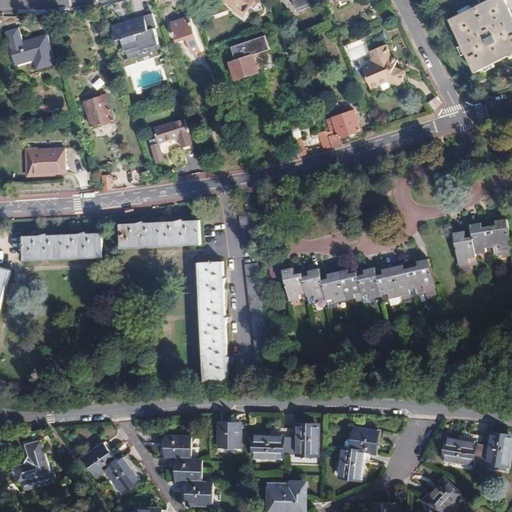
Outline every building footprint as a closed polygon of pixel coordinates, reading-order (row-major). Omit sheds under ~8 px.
[(224,0),(234,7),(231,10),(233,13),(232,13),(245,21),(251,13),(263,9),(260,1),(260,0),(224,0)] [(294,0),(298,10),(318,2),(317,0),(294,0)] [(511,0),(488,0),(450,19),(477,72),(511,54),(511,0)] [(154,13),(113,23),(116,39),(122,40),(128,58),(162,48),(155,30),(158,28),(154,13)] [(190,16),(171,23),(177,42),(187,38),(192,53),(198,51),(202,50),(190,16)] [(57,65),(48,34),(43,35),(37,37),(37,39),(31,41),(30,39),(23,41),(20,27),(7,30),(16,66),(35,60),(38,70),(57,65)] [(372,88),(390,81),(399,85),(402,84),(404,79),(406,74),(405,71),(396,67),(397,65),(389,60),(388,58),(392,56),(387,44),(370,51),(375,62),(363,67),(372,88)] [(254,54),(231,62),(237,80),(249,76),(260,72),(254,54)] [(399,60),(392,56),(388,58),(389,60),(397,65),(399,60)] [(85,101),(94,128),(104,125),(115,121),(106,94),(85,101)] [(343,144),(341,138),(352,134),(362,131),(354,110),(333,117),(334,119),(328,121),(332,131),(328,133),(333,146),(333,147),(343,144)] [(154,128),(158,138),(160,144),(179,137),(183,148),(195,145),(186,118),(154,128)] [(325,149),(333,146),(328,133),(327,130),(311,136),(313,140),(318,138),(318,137),(320,136),(323,143),(325,149)] [(293,140),(298,156),(306,154),(299,137),(293,140)] [(150,140),(157,163),(165,160),(160,144),(158,138),(150,140)] [(28,152),(29,175),(46,174),(67,173),(65,148),(38,149),(38,152),(28,152)] [(150,170),(142,172),(145,180),(153,177),(150,170)] [(104,175),(105,190),(112,190),(111,175),(104,175)] [(257,250),(252,212),(239,213),(243,252),(257,250)] [(122,248),(201,244),(200,220),(184,221),(184,219),(177,221),(144,223),(144,221),(137,223),(121,224),(122,248)] [(511,249),(507,219),(502,220),(496,221),(497,225),(490,226),(493,246),(500,245),(501,250),(511,249)] [(473,237),(476,254),(487,252),(487,248),(493,246),(490,226),(483,228),(482,223),(477,224),(471,225),(473,237)] [(25,260),(104,257),(103,232),(87,233),(87,231),(80,233),(60,234),(47,235),(47,233),(40,235),(24,236),(25,260)] [(454,233),(459,265),(470,263),(470,258),(477,257),(476,254),(473,237),(467,238),(465,231),(458,232),(454,233)] [(511,256),(511,248),(511,249),(501,250),(500,245),(493,246),(495,255),(502,254),(502,258),(511,256)] [(478,265),(477,257),(470,258),(470,263),(459,265),(461,273),(472,271),(471,266),(478,265)] [(436,288),(429,259),(424,260),(418,261),(419,266),(412,268),(417,288),(424,286),(425,291),(435,288),(436,288)] [(199,262),(204,381),(229,380),(228,364),(229,357),(228,357),(226,325),(228,318),(226,318),(225,286),(226,278),(224,278),(224,261),(199,262)] [(268,354),(258,263),(245,264),(255,355),(268,354)] [(393,267),(400,296),(411,294),(410,289),(417,288),(412,268),(405,269),(404,265),(400,266),(393,267)] [(0,310),(12,270),(0,266),(0,310)] [(377,275),(375,267),(371,268),(364,270),(365,274),(358,276),(362,292),(363,296),(370,294),(371,299),(382,296),(377,275)] [(400,296),(393,267),(389,268),(383,269),(384,274),(377,275),(382,296),(388,294),(390,298),(400,296)] [(283,270),(290,302),(301,299),(300,294),(307,293),(303,277),(302,273),(295,275),(294,268),(288,269),(283,270)] [(322,280),(320,268),(314,270),(309,271),(310,275),(303,277),(307,293),(308,296),(314,295),(316,300),(326,297),(322,280)] [(347,270),(339,272),(345,301),(356,298),(355,293),(362,292),(358,276),(358,272),(351,273),(349,269),(347,270)] [(345,301),(339,272),(333,273),(328,274),(329,279),(322,280),(326,297),(327,300),(334,298),(335,303),(345,301)] [(437,296),(435,288),(425,291),(424,286),(417,288),(418,295),(426,293),(427,298),(437,296)] [(402,304),(412,302),(411,297),(418,295),(417,288),(410,289),(411,294),(400,296),(402,304)] [(363,296),(362,292),(355,293),(356,298),(357,302),(364,300),(363,296)] [(391,306),(402,304),(400,296),(390,298),(388,294),(382,296),(384,304),(390,302),(391,306)] [(314,295),(308,296),(310,305),(316,303),(316,300),(314,295)] [(329,309),(336,307),(335,303),(334,298),(327,300),(329,309)] [(219,445),(241,446),(242,425),(228,425),(220,425),(219,445)] [(308,426),(298,425),(298,428),(284,428),(284,438),(266,438),(254,437),(254,456),(283,457),(283,453),(317,454),(318,426),(308,426)] [(340,477),(359,481),(361,470),(362,460),(369,461),(371,453),(374,454),(376,441),(378,431),(358,428),(354,449),(345,448),(340,477)] [(51,474),(39,431),(29,433),(32,443),(26,445),(29,456),(27,460),(25,464),(13,467),(18,483),(20,482),(22,490),(57,481),(54,473),(51,474)] [(481,460),(490,461),(508,465),(511,440),(511,437),(504,436),(493,434),(492,437),(485,436),(481,460)] [(478,435),(477,445),(459,442),(448,440),(445,458),(474,463),(474,459),(481,460),(485,436),(478,435)] [(190,504),(210,505),(211,483),(200,482),(201,460),(189,459),(191,437),(170,436),(169,447),(169,459),(180,459),(180,469),(179,482),(191,482),(190,494),(190,504)] [(131,469),(123,457),(116,462),(107,450),(103,444),(86,456),(99,475),(107,469),(123,492),(139,481),(131,469)] [(507,471),(508,465),(490,461),(488,468),(507,471)] [(438,511),(442,511),(460,494),(445,480),(434,492),(426,500),(438,511)] [(288,511),(292,511),(304,511),(305,484),(271,483),(270,511),(288,511)]
